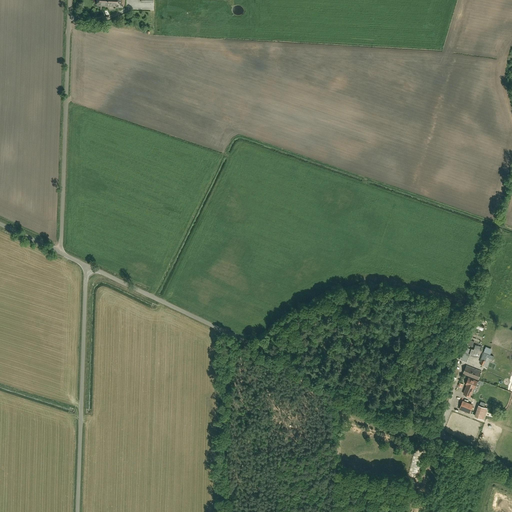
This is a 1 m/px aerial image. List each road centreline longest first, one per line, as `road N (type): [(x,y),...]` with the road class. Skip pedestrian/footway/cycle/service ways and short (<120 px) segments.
road 1 (unclassified): [(511,471),(87,266)]
road 2 (unclassified): [(59,252),(69,0)]
road 3 (unclassified): [(77,511),(87,266)]
road 4 (track): [(333,383),(333,511)]
